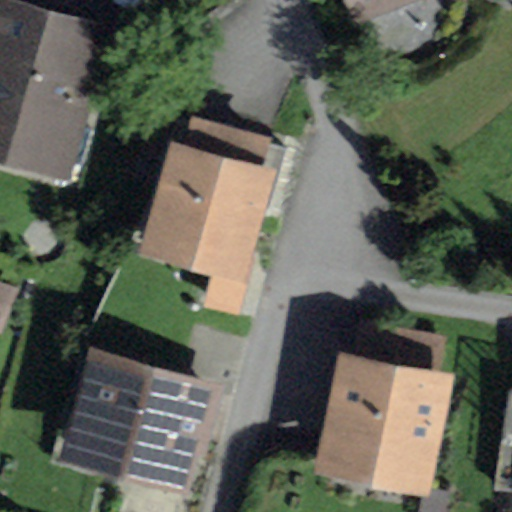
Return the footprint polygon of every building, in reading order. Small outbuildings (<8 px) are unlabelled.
[(107,17),(42,0),(0,0),(0,149),(68,168),(107,17)] [(413,0),(345,0),(355,24),(413,0)] [(175,132),(143,235),(237,264),(269,161),(175,132)] [(438,358),(322,341),(304,462),(420,478),(438,358)] [(196,379),(94,360),(76,450),(179,469),(196,379)]
